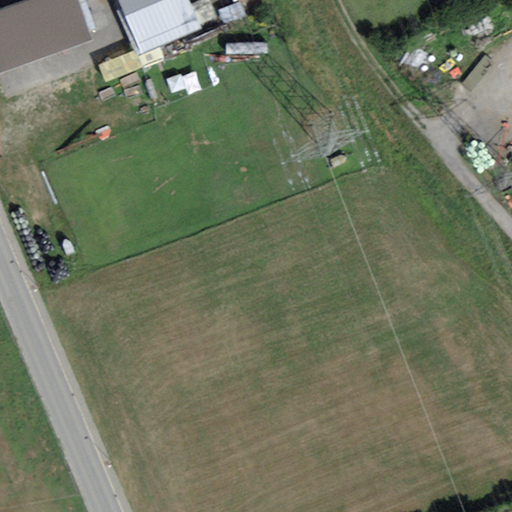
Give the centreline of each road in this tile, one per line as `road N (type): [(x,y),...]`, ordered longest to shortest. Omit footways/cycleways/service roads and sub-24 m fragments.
road 1 (track): [(331,0),(361,62),(511,236)]
road 2 (secondary): [(109,511),(0,252)]
